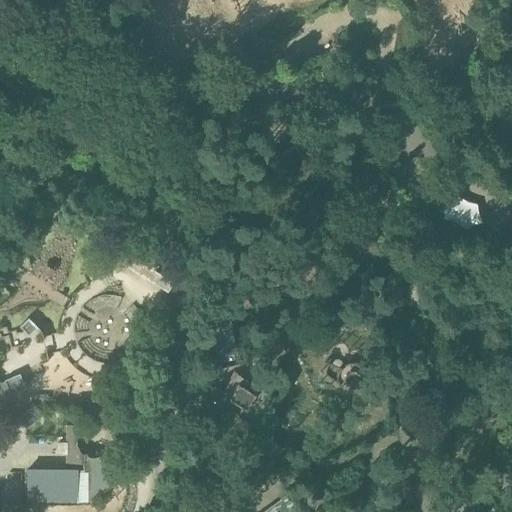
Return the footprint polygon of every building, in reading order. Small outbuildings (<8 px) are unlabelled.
[(497,102),(496,141),(511,140),(511,0),(501,0),(498,82),(497,102)] [(198,128),(214,136),(215,110),(199,110),(198,128)] [(212,187),(210,226),(219,226),(222,188),(212,187)] [(194,302),(213,371),(241,363),(224,294),(194,302)] [(28,337),(37,328),(28,319),(19,328),(22,331),(28,337)] [(4,381),(10,396),(26,389),(19,374),(4,381)] [(457,393),(457,405),(490,405),(491,397),(499,398),(500,377),(459,376),(459,393),(457,393)] [(43,416),(34,405),(17,418),(26,430),(43,416)] [(66,426),(66,464),(82,465),(83,471),(77,471),(76,505),(85,505),(114,486),(114,485),(113,485),(110,480),(110,476),(109,476),(109,471),(114,467),(114,466),(113,466),(108,460),(109,459),(108,458),(107,459),(102,460),(100,456),(99,456),(99,457),(91,459),(91,457),(90,457),(86,454),(84,455),(76,445),(82,426),(80,426),(66,426)] [(27,505),(76,505),(77,471),(28,470),(27,505)] [(292,496),(269,511),(304,511),(298,503),(292,496)]
